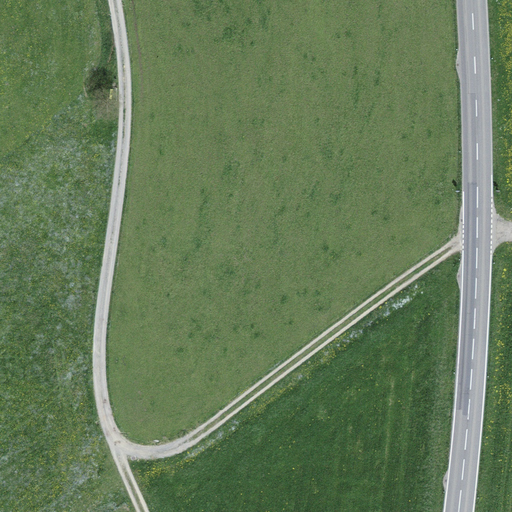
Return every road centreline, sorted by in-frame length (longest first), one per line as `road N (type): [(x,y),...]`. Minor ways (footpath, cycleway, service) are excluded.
road 1 (secondary): [(471,0),(476,279),(458,511)]
road 2 (track): [(116,445),(151,452),(198,435),(477,231),(511,231)]
road 3 (track): [(116,0),(127,139),(101,360),(116,445)]
